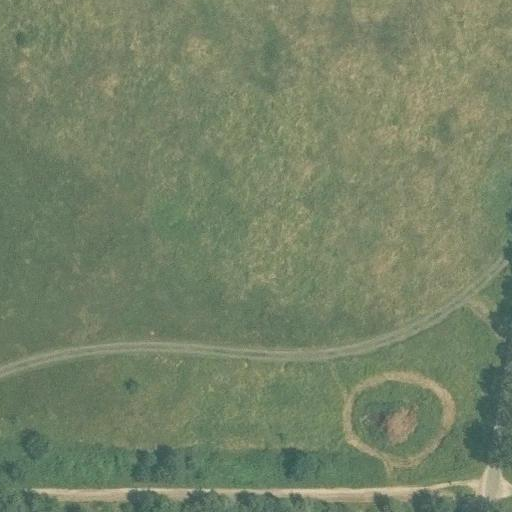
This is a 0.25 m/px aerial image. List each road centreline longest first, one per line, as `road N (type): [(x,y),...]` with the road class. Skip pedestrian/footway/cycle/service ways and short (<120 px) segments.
road 1 (track): [(511,255),(472,300),(415,333),(338,354),(141,349),(70,354),(0,371)]
road 2 (track): [(486,499),(0,500)]
road 3 (unclassified): [(511,365),(486,499)]
